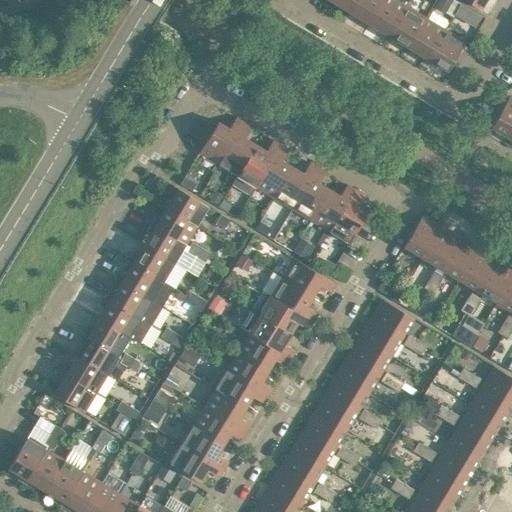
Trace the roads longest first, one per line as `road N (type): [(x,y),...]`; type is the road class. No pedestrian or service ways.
road 1 (residential): [(0,417),(17,387),(19,355),(197,81),(403,208),(221,511)]
road 2 (residential): [(282,0),(462,103),(491,61),(511,4)]
road 3 (tertiary): [(0,244),(150,0)]
